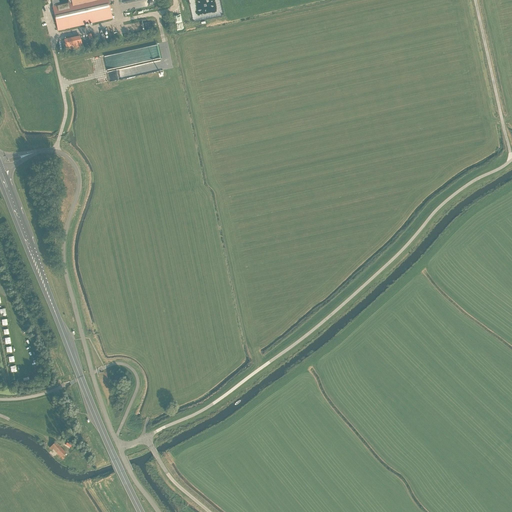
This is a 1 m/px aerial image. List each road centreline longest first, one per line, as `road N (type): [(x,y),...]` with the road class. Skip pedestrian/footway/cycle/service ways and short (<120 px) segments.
road 1 (unclassified): [(511,159),(444,202),(382,268),(280,354),(209,406),(146,436)]
road 2 (unclassified): [(119,448),(65,272),(75,166),(55,150),(0,165)]
road 3 (trunk): [(140,511),(0,172)]
